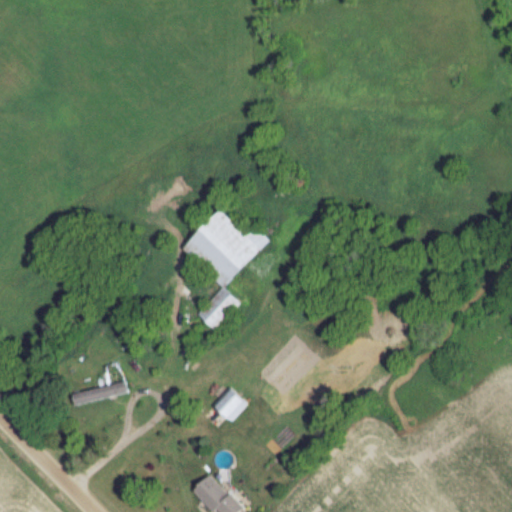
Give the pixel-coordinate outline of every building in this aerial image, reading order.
[(220,288),(268,240),(248,220),(238,229),(219,210),(180,248),(220,288)] [(195,314),(211,329),(236,304),(221,288),(195,314)] [(127,394),(124,381),(70,395),(73,407),(127,394)] [(229,423),(246,404),(228,388),(211,407),(229,423)] [(208,475),(192,492),(211,511),(236,511),(241,508),(208,475)]
